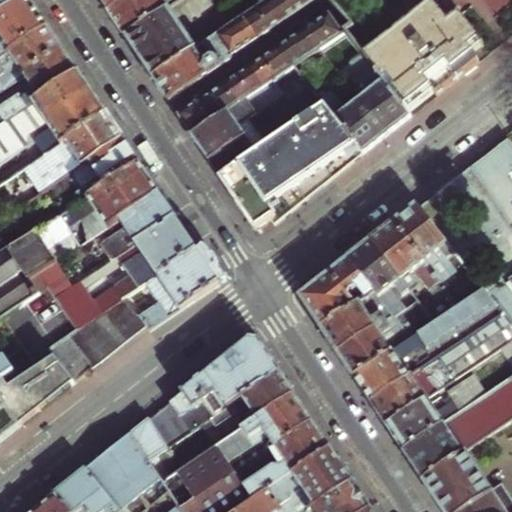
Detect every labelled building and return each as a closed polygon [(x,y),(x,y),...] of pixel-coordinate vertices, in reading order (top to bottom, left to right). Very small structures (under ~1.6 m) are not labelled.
[(41,20),(28,0),(27,0),(0,17),(0,61),(48,30),(41,20)] [(0,0),(0,17),(27,0),(0,0)] [(126,0),(99,0),(108,12),(126,0)] [(126,0),(108,12),(120,30),(125,38),(180,0),(126,0)] [(180,0),(125,38),(141,62),(153,79),(196,49),(174,17),(179,14),(182,16),(187,16),(210,0),(180,0)] [(269,0),(217,35),(231,55),(236,52),(250,43),(263,34),(276,25),(290,16),(302,8),(313,0),(269,0)] [(391,38),(365,59),(405,111),(429,91),(435,99),(452,86),(479,65),(472,57),(468,52),(479,43),(459,17),(448,26),(432,7),(391,38)] [(348,32),(352,28),(337,10),(332,13),(348,32)] [(344,35),(330,14),(322,19),(309,28),(297,37),(284,45),(270,54),(257,63),(244,72),(231,80),(217,90),(204,98),(188,109),(178,116),(192,137),(275,81),(295,68),(321,51),(344,35)] [(58,46),(48,30),(0,61),(0,94),(25,78),(64,53),(58,46)] [(196,49),(153,79),(159,89),(168,101),(232,58),(231,55),(217,35),(196,49)] [(73,68),(64,53),(25,78),(37,96),(34,98),(31,94),(22,100),(20,97),(0,110),(0,126),(78,75),(73,68)] [(373,91),(357,103),(372,122),(374,120),(387,138),(398,129),(411,119),(405,111),(365,59),(362,55),(351,64),(373,91)] [(87,87),(78,75),(0,126),(0,158),(23,143),(24,132),(43,120),(46,126),(92,96),(87,87)] [(283,94),(275,81),(192,137),(208,161),(220,178),(255,154),(249,144),(259,138),(247,120),(283,94)] [(318,97),(325,107),(364,157),(375,148),(387,138),(374,120),(372,122),(357,103),(346,112),(332,92),(326,97),(323,94),(318,97)] [(101,109),(92,96),(46,126),(30,137),(43,158),(106,116),(101,109)] [(255,154),(220,178),(243,213),(256,231),(271,221),(275,227),(317,194),(364,157),(325,107),(255,154)] [(116,132),(106,116),(43,158),(23,171),(40,196),(71,175),(123,141),(116,132)] [(134,158),(123,141),(71,175),(85,195),(81,198),(84,203),(139,166),(134,158)] [(153,187),(139,166),(84,203),(61,218),(81,249),(120,223),(159,196),(153,187)] [(170,211),(159,196),(120,223),(124,229),(101,244),(113,262),(123,256),(176,220),(170,211)] [(446,267),(458,257),(442,237),(418,206),(407,214),(395,224),(443,285),(446,288),(457,280),(446,267)] [(0,321),(49,289),(40,276),(57,264),(81,249),(61,218),(9,253),(0,239),(0,321)] [(190,242),(176,220),(123,256),(128,264),(123,268),(130,278),(114,289),(115,292),(93,307),(78,285),(74,288),(56,300),(78,333),(84,329),(98,320),(108,313),(118,306),(128,300),(132,297),(143,290),(147,287),(198,253),(190,242)] [(443,285),(395,224),(383,233),(372,242),(413,294),(418,290),(415,285),(421,281),(431,294),(443,285)] [(413,294),(372,242),(362,250),(349,260),(375,293),(393,316),(397,320),(407,312),(394,296),(399,292),(406,300),(413,294)] [(214,278),(198,253),(147,287),(159,306),(140,319),(146,328),(150,334),(220,286),(214,278)] [(313,318),(320,329),(375,293),(349,260),(324,280),(300,299),(313,318)] [(57,264),(40,276),(49,289),(56,300),(74,288),(57,264)] [(511,279),(489,296),(503,314),(511,325),(511,279)] [(143,290),(132,297),(136,302),(146,295),(143,290)] [(421,333),(412,339),(353,378),(365,396),(370,404),(503,314),(489,296),(485,290),(436,323),(421,333)] [(332,346),(337,354),(393,316),(375,293),(320,329),(332,346)] [(140,319),(128,300),(118,306),(137,335),(146,328),(140,319)] [(399,323),(412,339),(421,333),(436,323),(421,305),(399,323)] [(128,343),(137,335),(118,306),(108,313),(128,343)] [(118,351),(128,343),(108,313),(98,320),(118,351)] [(511,340),(511,325),(503,314),(370,404),(381,419),(386,428),(467,371),(500,348),(511,340)] [(349,372),(353,378),(412,339),(399,323),(397,320),(393,316),(337,354),(349,372)] [(105,361),(118,351),(98,320),(84,329),(105,361)] [(92,371),(105,361),(84,329),(78,333),(70,339),(92,371)] [(75,385),(92,371),(70,339),(52,351),(57,357),(75,385)] [(511,340),(500,348),(511,365),(511,340)] [(145,425),(131,437),(149,464),(168,452),(212,422),(280,376),(272,365),(259,345),(248,342),(219,366),(145,425)] [(0,399),(20,429),(37,415),(75,385),(57,357),(9,390),(3,382),(15,374),(6,361),(0,364),(0,399)] [(467,371),(386,428),(401,449),(403,453),(485,397),(467,371)] [(232,440),(295,398),(289,389),(280,376),(212,422),(216,429),(222,424),(232,440)] [(511,378),(485,397),(403,453),(416,473),(422,481),(465,452),(511,420),(511,378)] [(276,450),(313,425),(306,415),(295,398),(232,440),(182,474),(163,486),(180,511),(241,511),(253,504),(235,477),(245,471),(276,450)] [(0,445),(20,429),(0,399),(0,445)] [(269,493),(331,451),(324,441),(313,425),(276,450),(287,467),(282,470),(273,470),(249,487),(246,482),(250,479),(245,471),(235,477),(253,504),(269,493)] [(149,464),(131,437),(112,452),(86,473),(117,511),(180,511),(163,486),(149,464)] [(292,511),(297,502),(344,471),(338,462),(331,451),(269,493),(281,511),(292,511)] [(182,474),(168,452),(149,464),(163,486),(182,474)] [(465,452),(422,481),(433,497),(442,511),(461,511),(492,492),(465,452)] [(313,511),(353,485),(349,478),(344,471),(297,502),(292,511),(313,511)] [(117,511),(86,473),(73,483),(55,497),(66,511),(117,511)] [(492,492),(461,511),(511,511),(511,499),(503,484),(492,492)] [(371,511),(365,503),(353,485),(313,511),(371,511)] [(253,504),(257,511),(281,511),(269,493),(253,504)] [(66,511),(55,497),(44,507),(36,511),(66,511)]
